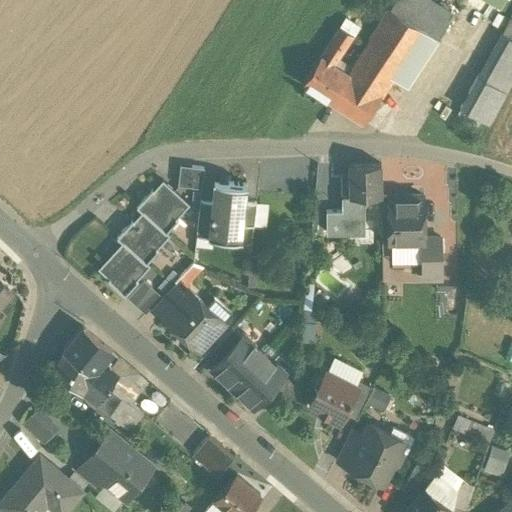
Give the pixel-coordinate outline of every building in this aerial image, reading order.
[(453,16),(428,0),(394,0),(389,8),(423,29),(437,39),(453,16)] [(389,8),(347,72),(353,76),(335,104),(362,122),(392,76),(423,29),(389,8)] [(511,21),(508,19),(501,33),(511,38),(511,21)] [(339,26),(320,55),(334,64),(353,34),(339,26)] [(423,29),(392,76),(407,85),(437,39),(423,29)] [(511,38),(501,33),(477,75),(505,91),(511,79),(511,38)] [(320,55),(302,83),(335,104),(353,76),(347,72),(334,64),(320,55)] [(505,91),(477,75),(460,107),(481,119),(488,123),(505,91)] [(481,119),(460,107),(454,118),(475,129),(481,119)] [(380,164),(348,164),(348,182),(343,182),(342,204),(365,204),(366,201),(367,196),(381,196),(380,164)] [(203,168),(179,165),(177,186),(201,188),(203,168)] [(162,180),(137,207),(141,211),(165,234),(178,220),(177,219),(190,205),(162,180)] [(246,185),(215,182),(213,202),(210,237),(241,240),(243,225),(245,201),(246,185)] [(422,237),(422,196),(388,196),(388,245),(421,244),(421,237),(422,237)] [(213,202),(200,201),(196,235),(210,237),(213,202)] [(256,202),(245,201),(243,225),(253,226),(256,202)] [(341,230),(342,204),(322,203),(321,229),(341,230)] [(366,217),(365,204),(342,204),(342,217),(366,217)] [(141,211),(117,238),(122,243),(146,265),(158,251),(157,250),(169,237),(165,234),(141,211)] [(366,217),(342,217),(341,230),(373,231),(374,218),(366,217)] [(422,237),(421,237),(421,244),(422,277),(441,277),(440,237),(422,237)] [(146,265),(122,243),(97,269),(126,296),(138,282),(137,281),(149,268),(146,265)] [(421,281),(420,261),(389,262),(389,271),(399,271),(400,281),(421,281)] [(153,307),(161,298),(143,281),(127,298),(145,315),(153,307)] [(0,303),(11,292),(1,284),(0,284),(0,303)] [(161,298),(153,307),(163,316),(180,297),(170,288),(161,298)] [(224,322),(188,289),(180,297),(163,316),(199,349),(224,322)] [(233,328),(209,355),(218,363),(242,336),(233,328)] [(111,353),(83,329),(63,351),(93,375),(111,353)] [(218,363),(213,369),(233,387),(264,354),(243,335),(242,336),(218,363)] [(93,375),(63,351),(55,371),(80,391),(93,375)] [(111,353),(93,375),(110,389),(126,366),(111,353)] [(264,354),(233,387),(254,406),(259,401),(283,375),(285,373),(264,354)] [(354,386),(326,372),(325,374),(317,376),(314,383),(316,390),(309,406),(321,412),(320,412),(326,415),(339,421),(343,413),(356,387),(354,386)] [(110,389),(93,375),(80,391),(98,406),(110,389)] [(297,388),(283,375),(259,401),(268,410),(283,394),(296,406),(297,388)] [(358,380),(354,386),(356,387),(343,413),(355,419),(372,387),(358,380)] [(374,386),(368,403),(386,409),(391,391),(374,386)] [(123,400),(110,389),(98,406),(111,414),(123,400)] [(142,415),(123,400),(111,414),(121,423),(129,431),(142,415)] [(54,433),(32,414),(23,424),(44,444),(54,433)] [(478,436),(482,423),(458,415),(454,427),(478,436)] [(392,432),(371,421),(363,435),(348,464),(383,482),(392,464),(398,462),(403,452),(400,445),(388,439),(392,432)] [(351,429),(336,458),(348,464),(363,435),(351,429)] [(147,466),(111,436),(88,463),(107,478),(111,481),(108,485),(119,494),(122,491),(125,493),(147,466)] [(208,436),(191,456),(218,478),(234,458),(208,436)] [(509,453),(492,447),(483,472),(501,478),(509,453)] [(40,455),(0,502),(0,505),(7,511),(38,511),(49,500),(63,511),(64,511),(82,491),(40,455)] [(107,478),(88,463),(79,474),(98,489),(107,478)] [(236,474),(213,501),(226,511),(245,511),(260,495),(236,474)] [(432,480),(406,511),(450,511),(451,511),(437,500),(445,490),(432,480)] [(458,482),(453,506),(464,510),(474,487),(458,482)] [(226,511),(213,501),(203,511),(226,511)]
